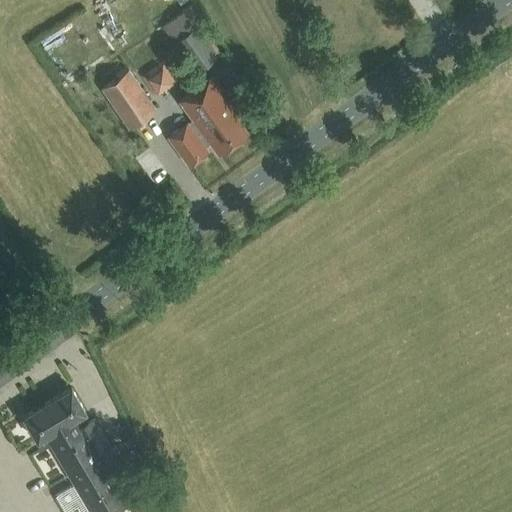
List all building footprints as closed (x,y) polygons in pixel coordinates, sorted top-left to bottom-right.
[(195,73),(218,56),(197,27),(206,20),(192,4),(162,27),(195,73)] [(129,130),(156,112),(128,70),(99,90),(129,130)] [(235,85),(243,78),(238,72),(230,79),(235,85)] [(219,154),(247,133),(236,117),(239,114),(211,75),(179,99),(193,118),(169,136),(189,164),(207,151),(201,142),(208,138),(219,154)] [(85,412),(71,388),(23,416),(37,440),(44,436),(88,511),(114,511),(129,503),(111,471),(121,465),(94,419),(83,425),(78,416),(85,412)]
